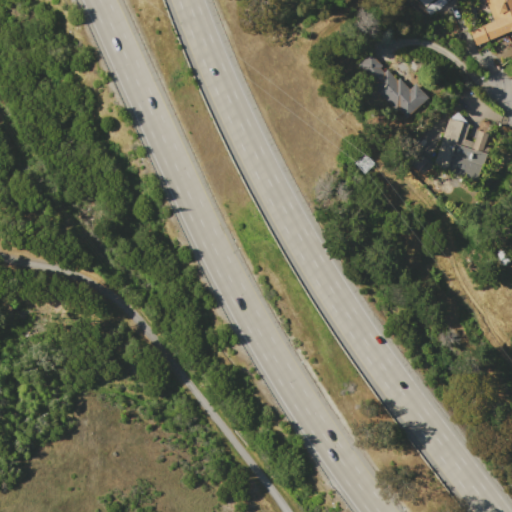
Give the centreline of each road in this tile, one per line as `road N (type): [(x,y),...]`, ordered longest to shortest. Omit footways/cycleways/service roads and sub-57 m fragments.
road 1 (motorway): [(489,511),(297,236),(185,0)]
road 2 (motorway): [(97,0),(256,331),(376,511)]
